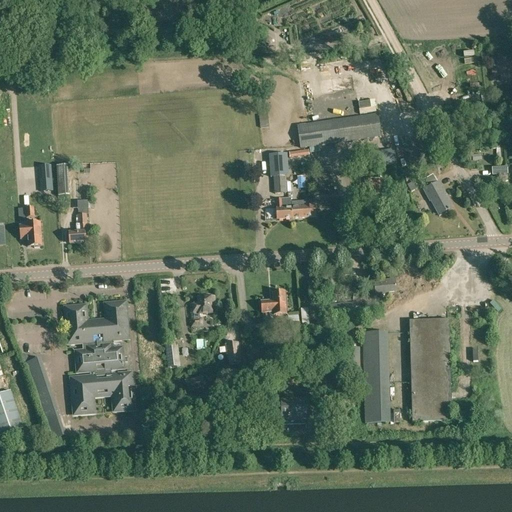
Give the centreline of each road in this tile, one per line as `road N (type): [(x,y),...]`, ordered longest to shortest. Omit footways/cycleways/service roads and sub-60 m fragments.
road 1 (secondary): [(0,278),(497,241)]
road 2 (residential): [(497,241),(421,104)]
